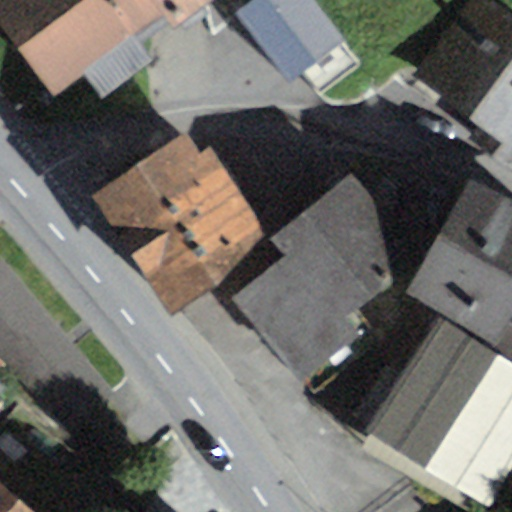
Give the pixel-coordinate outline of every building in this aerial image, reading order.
[(0,0),(0,24),(51,94),(163,13),(174,29),(214,0),(0,0)] [(317,0),(222,0),(286,84),(304,71),(347,38),(317,0)] [(511,13),(494,0),(466,0),(412,74),(482,125),(470,141),(511,172),(511,13)] [(365,61),(347,38),(304,71),(322,95),(365,61)] [(185,135),(92,200),(169,310),(273,238),(208,145),(197,153),(185,135)] [(285,257),(235,297),(303,380),(362,332),(348,315),(419,257),(354,178),(273,243),(285,257)] [(511,315),(511,203),(468,181),(407,293),(438,311),(493,343),(508,321),(511,315)] [(3,259),(0,261),(0,364),(9,357),(65,427),(109,392),(3,259)] [(493,343),(438,311),(401,372),(387,364),(354,416),(370,425),(367,430),(490,504),(511,465),(511,323),(508,321),(493,343)] [(33,511),(0,483),(0,511),(33,511)]
